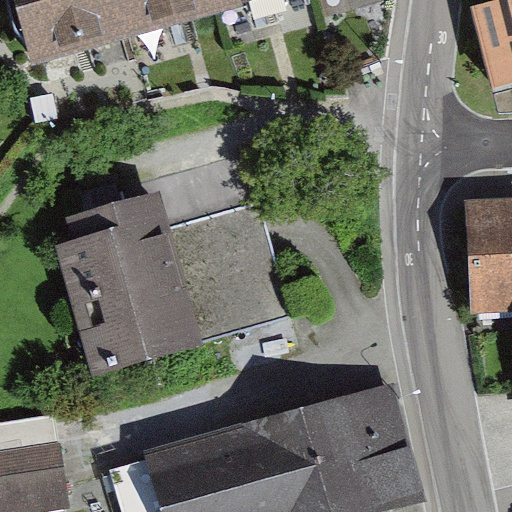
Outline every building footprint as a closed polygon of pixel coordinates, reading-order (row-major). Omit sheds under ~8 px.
[(16,0),(35,68),(274,0),(16,0)] [(511,0),(501,0),(511,42),(511,0)] [(161,193),(70,218),(76,242),(55,248),(92,379),(204,348),(203,342),(171,228),(161,193)] [(511,198),(466,201),(473,316),(511,313),(511,198)] [(260,201),(171,228),(203,342),(294,315),(260,201)] [(389,511),(427,502),(394,385),(146,454),(148,462),(111,472),(122,511),(389,511)] [(0,511),(65,511),(71,511),(57,417),(0,424),(0,511)]
